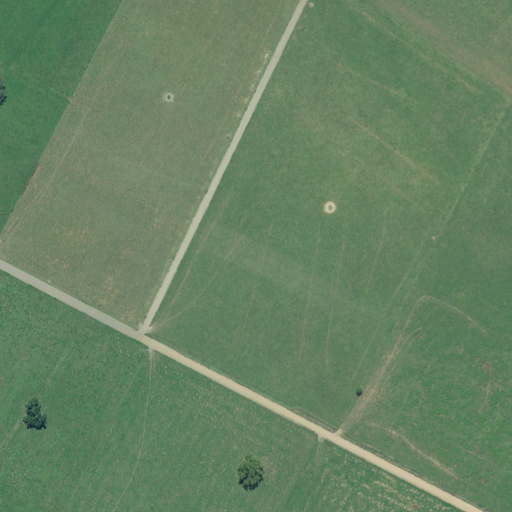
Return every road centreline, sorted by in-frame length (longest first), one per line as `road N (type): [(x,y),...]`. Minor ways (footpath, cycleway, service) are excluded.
road 1 (track): [(471,511),(0,266)]
road 2 (track): [(140,339),(302,0)]
